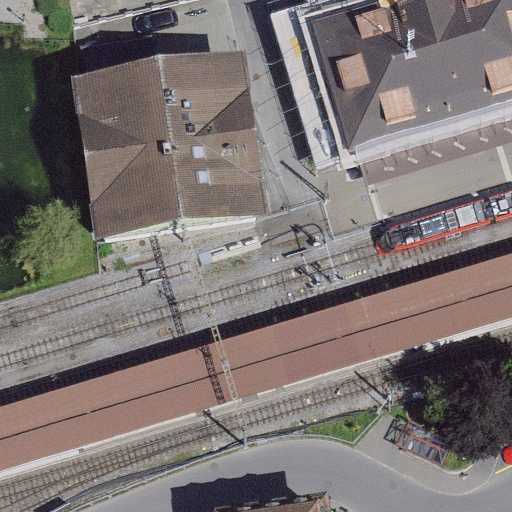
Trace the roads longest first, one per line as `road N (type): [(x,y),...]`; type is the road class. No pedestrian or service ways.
road 1 (residential): [(152,511),(251,473),(306,466),(349,475),(401,511)]
road 2 (residential): [(246,0),(290,191)]
